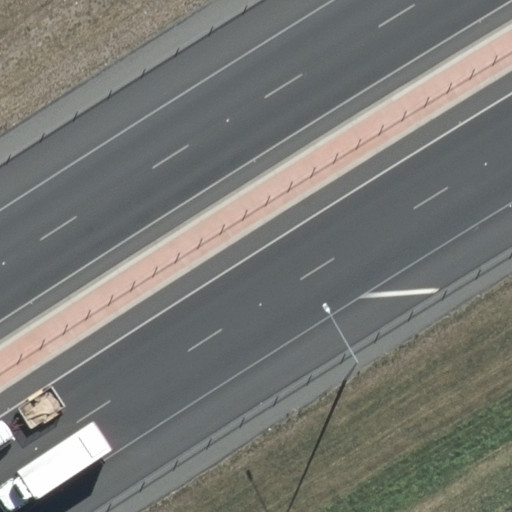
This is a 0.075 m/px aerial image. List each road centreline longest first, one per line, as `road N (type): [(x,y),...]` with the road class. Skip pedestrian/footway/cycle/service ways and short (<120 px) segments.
road 1 (motorway): [(511,145),(0,471)]
road 2 (motorway): [(0,266),(423,0)]
